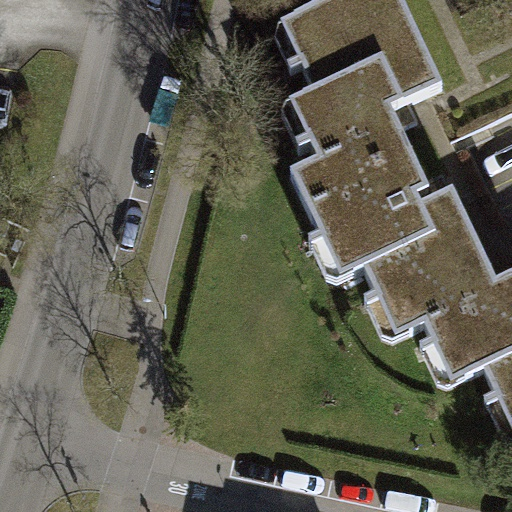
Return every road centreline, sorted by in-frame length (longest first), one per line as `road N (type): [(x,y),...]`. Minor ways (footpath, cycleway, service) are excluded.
road 1 (residential): [(27,443),(149,0)]
road 2 (residential): [(27,443),(330,511)]
